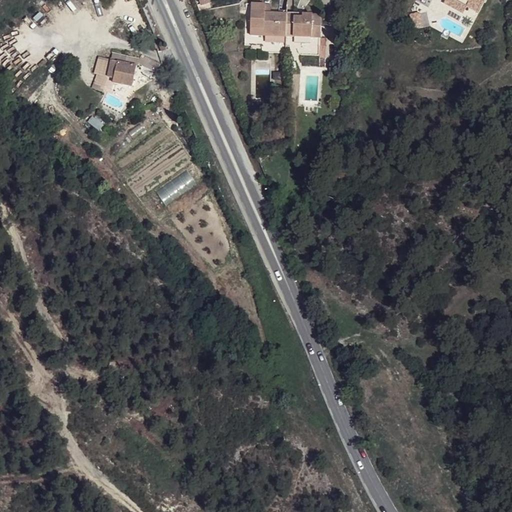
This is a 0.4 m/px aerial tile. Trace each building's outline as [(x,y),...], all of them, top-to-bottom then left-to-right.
[(63,0),(49,11),(66,33),(84,19),(69,0),(63,0)] [(457,0),(457,1),(454,0),(445,0),(444,3),(463,13),(466,6),(469,2),(465,0),(457,0)] [(466,6),(478,13),(485,0),(454,0),(457,1),(457,0),(465,0),(469,2),(466,6)] [(250,35),(320,38),(321,16),(271,14),(265,13),(265,5),(251,4),(250,35)] [(422,28),(419,14),(410,16),(414,30),(422,28)] [(133,87),(137,66),(138,63),(146,68),(151,60),(142,55),(140,60),(113,55),(111,61),(108,77),(114,78),(113,83),(133,87)] [(99,58),(95,74),(108,77),(111,61),(99,58)] [(146,68),(156,73),(160,65),(151,60),(146,68)] [(102,92),(108,77),(98,75),(93,89),(102,92)]
